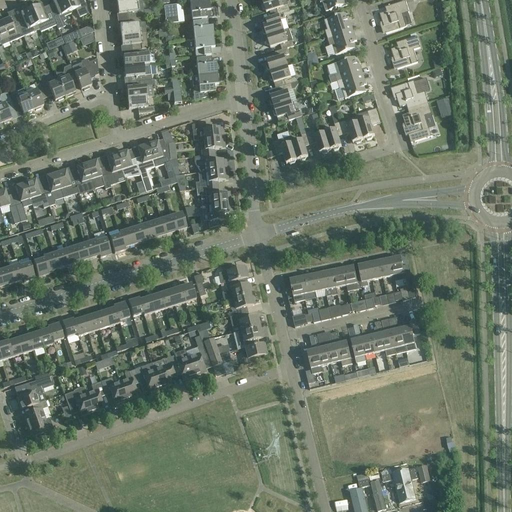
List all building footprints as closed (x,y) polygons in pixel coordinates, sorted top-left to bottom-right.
[(70,13),(64,0),(54,0),(52,1),(54,4),(48,7),(55,24),(58,31),(65,28),(62,23),(65,21),(64,18),(71,15),(70,12),(70,13)] [(64,0),(70,13),(70,12),(75,10),(79,19),(87,15),(86,8),(82,0),(64,0)] [(265,11),(266,13),(276,10),(277,16),(271,18),(278,16),(283,14),(290,12),(288,6),(283,8),(280,0),(270,0),(262,2),(263,4),(262,6),(263,10),(265,11)] [(318,0),(320,3),(322,3),(326,12),(346,6),(344,0),(318,0)] [(128,19),(144,17),(143,12),(142,1),(136,2),(117,5),(118,15),(127,14),(128,19)] [(209,1),(190,4),(192,21),(207,19),(206,12),(210,12),(209,1)] [(409,13),(405,2),(394,5),(385,8),(386,13),(379,15),(382,23),(380,24),(381,28),(383,28),(386,35),(406,28),(402,15),(409,13)] [(178,24),(176,5),(163,7),(166,25),(178,24)] [(31,10),(39,31),(40,33),(56,26),(58,31),(55,24),(48,7),(43,9),(41,6),(31,10)] [(39,31),(31,10),(20,14),(22,18),(16,20),(19,27),(23,38),(39,31)] [(263,27),(267,38),(288,31),(283,14),(278,16),(271,18),(273,23),(263,27)] [(327,39),(353,31),(350,21),(347,21),(345,15),(336,18),(324,21),(327,31),(325,32),(327,39)] [(144,17),(128,19),(129,25),(119,26),(120,36),(145,34),(145,23),(144,17)] [(10,43),(23,38),(19,27),(16,20),(17,23),(12,25),(9,19),(1,23),(10,43)] [(194,41),(213,39),(212,28),(208,28),(207,22),(192,23),(194,41)] [(10,43),(1,23),(0,23),(0,45),(1,45),(2,47),(10,43)] [(91,26),(78,32),(81,39),(94,33),(91,26)] [(269,46),(270,48),(280,45),(282,51),(287,49),(294,47),(288,31),(267,38),(267,40),(266,41),(267,46),(269,46)] [(356,42),(353,31),(327,39),(330,47),(332,46),(335,56),(356,50),(354,43),(356,42)] [(81,39),(78,32),(62,39),(65,46),(81,39)] [(132,51),(147,50),(145,34),(120,36),(122,47),(131,46),(132,51)] [(84,39),(87,46),(94,43),(92,35),(84,39)] [(420,49),(416,37),(396,44),(397,48),(391,50),(393,58),(391,59),(393,64),(395,63),(397,70),(406,67),(417,64),(413,51),(420,49)] [(48,52),(64,46),(61,39),(46,46),(48,52)] [(213,39),(194,41),(195,58),(201,57),(211,56),(210,50),(214,49),(213,39)] [(73,43),(64,47),(67,55),(76,51),(73,43)] [(282,51),(275,53),(277,59),(267,62),(270,73),(287,67),(284,57),(289,55),(287,49),(282,51)] [(124,68),(143,66),(149,66),(147,50),(132,51),(132,57),(123,58),(124,68)] [(331,85),(337,83),(363,75),(360,64),(357,65),(355,58),(345,61),(334,65),(337,75),(328,77),(331,85)] [(191,78),(217,75),(216,65),(211,65),(211,59),(201,59),(196,60),(198,77),(191,78)] [(72,71),(81,91),(83,90),(84,92),(90,89),(89,87),(91,86),(88,78),(93,76),(94,77),(98,76),(97,60),(88,64),(87,60),(81,63),(81,64),(71,69),(72,71)] [(71,69),(70,66),(64,69),(63,75),(64,79),(58,82),(65,98),(67,97),(68,98),(73,96),(72,95),(75,93),(72,85),(77,83),(81,91),(72,71),(71,69)] [(149,66),(143,66),(124,68),(125,79),(134,78),(135,83),(151,81),(149,66)] [(287,67),(270,73),(274,84),(283,81),(285,86),(291,85),(297,83),(295,77),(291,78),(287,67)] [(442,73),(441,70),(432,73),(434,79),(442,77),(442,73)] [(217,75),(191,78),(193,88),(199,87),(199,93),(193,93),(194,102),(208,98),(207,94),(214,93),(214,86),(218,86),(217,75)] [(366,86),(363,75),(337,83),(339,91),(342,90),(345,100),(356,96),(366,93),(364,86),(366,86)] [(64,100),(63,98),(65,98),(58,82),(52,84),(51,80),(41,85),(45,96),(51,94),(55,102),(58,101),(58,102),(64,100)] [(172,89),(173,95),(173,101),(174,101),(174,105),(181,104),(179,80),(171,80),(172,89)] [(127,100),(146,98),(145,88),(154,87),(154,81),(151,81),(135,83),(135,88),(126,89),(127,100)] [(403,86),(393,89),(395,96),(393,96),(395,101),(397,100),(399,108),(406,106),(407,110),(428,104),(424,93),(423,93),(420,81),(414,83),(414,82),(403,86)] [(316,82),(310,84),(312,90),(318,88),(316,82)] [(291,85),(285,86),(278,88),(278,89),(280,94),(270,97),(274,108),(291,103),(288,92),(295,90),(298,85),(297,83),(291,85)] [(41,109),(40,108),(43,107),(40,99),(45,96),(41,85),(35,87),(34,86),(24,90),(26,95),(33,111),(35,110),(36,111),(41,109)] [(32,113),(31,112),(33,111),(26,95),(24,90),(17,93),(18,94),(9,98),(14,110),(19,107),(23,116),(26,114),(27,115),(32,113)] [(9,123),(9,122),(11,120),(8,112),(14,110),(9,98),(7,94),(0,96),(0,105),(0,106),(0,121),(1,125),(4,124),(4,125),(9,123)] [(147,108),(146,98),(127,100),(128,110),(138,109),(138,115),(149,114),(154,112),(153,107),(147,108)] [(451,99),(443,100),(443,101),(448,117),(453,116),(451,99)] [(289,122),(296,120),(301,118),(299,112),(294,113),(291,103),(274,108),(277,119),(287,116),(289,122)] [(409,114),(402,117),(405,125),(402,125),(404,130),(406,129),(411,144),(431,137),(429,130),(435,128),(431,115),(428,104),(407,110),(409,114)] [(378,109),(356,116),(356,118),(358,123),(363,140),(365,140),(367,141),(371,140),(372,137),(374,137),(371,127),(382,123),(378,109)] [(311,146),(307,134),(302,118),(301,118),(296,120),(302,140),(292,144),(297,161),(299,161),(301,162),(305,161),(306,158),(308,158),(305,148),(311,146)] [(362,141),(363,140),(358,123),(347,126),(346,121),(340,123),(344,136),(349,134),(353,144),(355,143),(357,144),(361,143),(362,141)] [(344,136),(340,123),(334,125),(335,130),(325,133),(330,151),(332,150),(334,152),(338,150),(339,148),(341,147),(338,137),(344,136)] [(193,142),(204,141),(223,139),(222,129),(212,130),(211,124),(191,126),(193,142)] [(169,132),(161,134),(164,145),(173,144),(169,132)] [(330,151),(325,133),(314,137),(313,132),(307,134),(311,146),(316,144),(319,154),(322,153),(323,155),(328,153),(328,151),(330,151)] [(297,161),(292,144),(290,138),(279,141),(279,142),(273,144),(277,157),(283,155),(286,165),(289,164),(290,165),(294,164),(295,162),(297,161)] [(201,151),(202,158),(214,156),(214,151),(225,149),(223,139),(204,141),(205,151),(201,151)] [(147,146),(154,169),(164,166),(166,173),(168,173),(171,172),(172,171),(167,155),(165,149),(160,150),(157,143),(147,146)] [(135,160),(140,177),(142,181),(148,179),(145,172),(154,169),(147,146),(137,149),(140,159),(135,160)] [(135,160),(130,162),(127,152),(117,155),(124,178),(124,179),(140,177),(135,160)] [(124,178),(117,155),(107,159),(111,174),(106,176),(110,187),(116,185),(115,181),(124,178)] [(214,156),(202,158),(193,159),(194,164),(200,174),(199,174),(203,174),(227,171),(226,161),(215,162),(214,156)] [(96,162),(86,165),(94,190),(104,187),(105,191),(110,189),(110,187),(106,176),(101,177),(99,171),(96,162)] [(76,188),(77,189),(79,194),(79,197),(95,192),(94,190),(86,165),(76,168),(79,178),(82,186),(76,188)] [(203,174),(199,174),(200,184),(196,184),(197,191),(205,190),(218,189),(217,183),(228,182),(227,171),(203,174)] [(56,175),(63,199),(79,194),(77,189),(71,190),(68,181),(65,172),(56,175)] [(63,199),(56,175),(45,178),(48,187),(51,194),(45,196),(49,207),(55,205),(54,202),(63,199)] [(25,184),(33,209),(42,206),(43,209),(49,207),(45,196),(40,197),(38,191),(35,181),(25,184)] [(33,209),(25,184),(15,187),(20,204),(21,203),(21,205),(15,207),(21,224),(27,222),(23,209),(32,206),(33,209)] [(210,206),(230,203),(229,193),(218,194),(218,189),(205,190),(197,191),(197,198),(201,197),(202,206),(210,206)] [(5,191),(0,192),(0,209),(9,207),(7,200),(5,191)] [(202,206),(203,216),(208,216),(209,222),(209,230),(219,226),(219,221),(221,221),(220,215),(231,214),(230,203),(210,206),(202,206)] [(14,226),(21,224),(15,207),(9,209),(14,226)] [(181,214),(171,218),(176,233),(186,230),(181,214)] [(176,233),(171,218),(161,221),(165,236),(176,233)] [(161,221),(150,224),(155,239),(165,236),(161,221)] [(28,223),(21,225),(23,232),(30,229),(28,223)] [(150,224),(140,227),(145,243),(155,239),(150,224)] [(140,227),(129,231),(134,246),(145,243),(140,227)] [(124,249),(125,249),(134,246),(129,231),(119,234),(119,236),(124,249)] [(124,249),(119,236),(109,239),(114,255),(125,251),(125,249),(124,249)] [(100,257),(99,257),(100,259),(111,256),(106,240),(96,244),(100,257)] [(89,260),(99,257),(100,257),(96,244),(95,242),(84,245),(89,260)] [(84,245),(74,248),(79,264),(89,260),(84,245)] [(79,264),(74,248),(64,252),(69,267),(79,264)] [(58,270),(69,267),(64,252),(53,255),(58,270)] [(48,274),(48,273),(58,270),(53,255),(43,258),(43,260),(48,274)] [(393,277),(395,283),(406,281),(401,258),(390,260),(393,277)] [(49,275),(48,273),(48,274),(43,260),(33,263),(38,279),(49,275)] [(383,279),(393,277),(390,260),(379,263),(383,279)] [(379,263),(369,265),(372,282),(383,279),(379,263)] [(30,265),(19,268),(24,281),(23,282),(24,284),(35,280),(30,265)] [(372,282),(369,265),(358,267),(362,288),(368,287),(367,283),(372,282)] [(13,285),(23,282),(24,281),(19,268),(19,266),(8,269),(13,285)] [(221,285),(223,285),(225,284),(229,283),(229,284),(236,282),(248,279),(245,268),(232,271),(231,266),(221,269),(222,274),(218,274),(221,285)] [(343,270),(346,287),(348,293),(361,290),(359,280),(357,281),(354,268),(343,270)] [(8,269),(0,271),(0,279),(3,288),(13,285),(8,269)] [(336,289),(346,287),(343,270),(332,272),(336,289)] [(337,296),(336,289),(332,272),(322,275),(325,291),(331,290),(332,297),(337,296)] [(311,277),(315,294),(325,291),(322,275),(311,277)] [(201,284),(204,283),(201,276),(193,278),(196,286),(201,284)] [(301,279),(304,296),(315,294),(311,277),(301,279)] [(305,302),(304,296),(301,279),(290,281),(295,304),(305,302)] [(252,295),(249,285),(237,287),(236,282),(229,284),(229,283),(225,284),(223,285),(220,286),(224,302),(227,301),(233,300),(252,295)] [(201,284),(196,286),(200,298),(205,296),(204,290),(201,284)] [(191,285),(180,288),(185,304),(194,301),(197,310),(203,308),(201,303),(200,299),(195,300),(194,295),(191,285)] [(170,292),(175,307),(185,304),(180,288),(170,292)] [(401,293),(402,301),(403,303),(409,301),(407,288),(400,290),(401,293)] [(164,310),(175,307),(170,292),(159,295),(164,310)] [(399,301),(397,294),(387,296),(389,306),(396,304),(395,302),(399,301)] [(164,310),(159,295),(149,298),(154,314),(164,310)] [(252,295),(233,300),(234,306),(230,307),(233,317),(244,315),(243,309),(255,306),(252,295)] [(374,307),(378,307),(376,299),(375,295),(364,298),(368,311),(375,309),(374,307)] [(149,298),(139,301),(139,302),(143,315),(143,317),(154,314),(149,298)] [(133,318),(143,315),(139,302),(139,301),(139,299),(128,303),(133,318)] [(115,309),(119,323),(129,319),(127,314),(124,304),(113,307),(114,310),(115,309)] [(340,307),(329,309),(329,310),(331,318),(332,320),(335,319),(342,317),(343,317),(340,307)] [(114,310),(104,313),(109,328),(120,325),(119,323),(115,309),(114,310)] [(109,328),(104,313),(94,316),(98,331),(109,328)] [(229,318),(233,335),(260,328),(257,317),(245,320),(244,315),(233,317),(229,318)] [(310,323),(308,315),(302,317),(302,316),(292,318),(295,329),(303,327),(303,326),(305,326),(308,326),(307,324),(310,323)] [(94,316),(83,319),(88,335),(98,331),(94,316)] [(83,319),(73,322),(73,323),(77,336),(78,338),(88,335),(83,319)] [(67,339),(77,336),(73,323),(73,322),(73,320),(62,324),(65,333),(67,339)] [(409,321),(411,328),(413,337),(420,335),(416,320),(409,321)] [(49,330),(53,344),(63,340),(58,325),(47,328),(48,330),(49,330)] [(236,351),(245,349),(252,347),(251,342),(263,339),(260,328),(233,335),(236,351)] [(413,337),(411,328),(401,330),(405,347),(406,353),(416,351),(415,345),(413,337)] [(48,330),(38,334),(43,349),(54,346),(53,344),(49,330),(48,330)] [(401,330),(391,332),(395,350),(396,356),(406,353),(405,347),(401,330)] [(204,343),(210,341),(206,331),(201,333),(198,334),(199,337),(201,342),(202,345),(204,344),(204,343)] [(391,332),(381,335),(385,352),(386,358),(396,356),(395,350),(391,332)] [(38,334),(28,337),(33,352),(43,349),(38,334)] [(375,354),(385,352),(381,335),(371,337),(375,354)] [(33,352),(28,337),(17,340),(22,355),(33,352)] [(199,337),(194,339),(197,349),(202,347),(202,345),(201,342),(199,337)] [(316,347),(314,339),(314,337),(309,338),(313,352),(307,353),(311,371),(305,373),(308,385),(315,383),(313,376),(322,373),(317,351),(317,350),(316,347)] [(361,340),(365,357),(375,354),(371,337),(361,340)] [(22,355),(17,340),(7,343),(12,359),(22,355)] [(204,343),(204,344),(208,354),(217,351),(213,340),(210,341),(204,343)] [(365,357),(361,340),(357,341),(351,342),(356,365),(366,362),(365,357)] [(12,359),(7,343),(0,345),(0,357),(2,362),(12,359)] [(337,346),(341,363),(342,368),(352,365),(349,353),(347,343),(337,346)] [(245,349),(246,355),(242,356),(245,366),(254,363),(253,359),(267,355),(264,345),(252,347),(245,349)] [(331,365),(341,363),(337,346),(327,348),(331,365)] [(207,360),(202,347),(197,349),(186,353),(188,359),(194,377),(205,373),(201,362),(207,360)] [(327,348),(317,350),(317,351),(321,368),(331,365),(327,348)] [(116,353),(106,356),(107,360),(118,356),(117,353),(115,349),(116,353)] [(172,370),(173,372),(179,370),(183,381),(194,377),(188,359),(186,353),(185,351),(173,355),(174,357),(168,359),(171,366),(172,370)] [(218,356),(217,351),(208,354),(212,368),(222,365),(222,366),(230,363),(228,353),(218,356)] [(160,389),(171,385),(170,381),(175,379),(173,372),(172,370),(171,366),(168,359),(152,365),(154,371),(158,382),(159,387),(160,389)] [(408,360),(398,362),(399,369),(409,367),(408,360)] [(102,362),(95,364),(97,371),(104,369),(102,362)] [(135,371),(139,384),(145,382),(149,393),(160,389),(159,387),(158,382),(154,371),(147,373),(145,367),(135,371)] [(139,384),(135,371),(124,375),(126,381),(120,383),(126,401),(138,397),(133,386),(139,384)] [(42,381),(35,382),(25,386),(28,395),(17,399),(21,411),(32,407),(40,404),(39,404),(37,397),(43,394),(41,391),(53,387),(50,378),(42,381)] [(101,383),(105,396),(111,394),(115,405),(126,401),(120,383),(114,385),(111,379),(101,383)] [(105,396),(101,383),(91,387),(93,392),(86,395),(92,413),(104,409),(100,398),(105,396)] [(71,416),(79,413),(81,418),(92,413),(86,395),(84,389),(83,389),(81,389),(79,389),(78,390),(76,391),(75,391),(75,392),(64,396),(68,407),(71,416)] [(40,404),(32,407),(34,412),(23,416),(27,428),(45,421),(42,410),(48,408),(45,402),(39,404),(40,404)] [(68,407),(62,410),(66,423),(73,421),(71,416),(68,407)] [(49,420),(45,421),(27,428),(31,439),(34,438),(36,444),(56,437),(49,420)] [(426,467),(417,469),(421,484),(430,482),(426,467)] [(418,480),(416,470),(409,471),(412,481),(418,480)] [(392,475),(393,481),(399,506),(416,501),(409,471),(392,475)] [(368,478),(367,475),(357,478),(358,483),(369,481),(368,478)] [(383,484),(393,482),(391,476),(382,478),(383,484)] [(369,481),(358,483),(360,490),(370,487),(369,481)] [(379,482),(379,483),(371,484),(377,511),(382,511),(386,511),(380,486),(379,482)] [(368,511),(363,490),(350,493),(355,511),(368,511)] [(349,511),(347,499),(338,501),(339,511),(349,511)]
